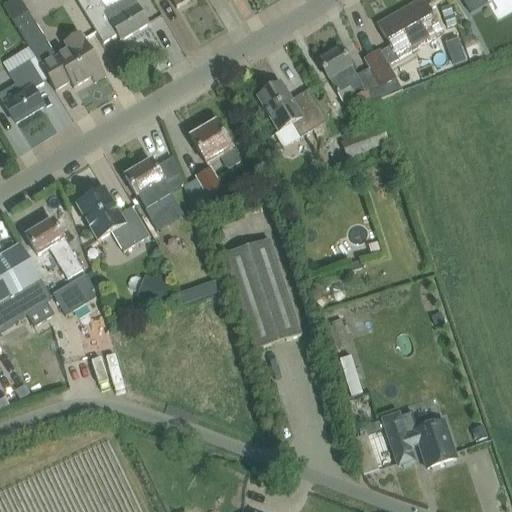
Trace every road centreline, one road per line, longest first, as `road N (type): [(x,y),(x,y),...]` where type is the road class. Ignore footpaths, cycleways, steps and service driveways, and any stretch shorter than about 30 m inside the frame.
road 1 (unclassified): [(412,511),(105,404),(71,406),(0,430)]
road 2 (unclassified): [(0,196),(325,0)]
